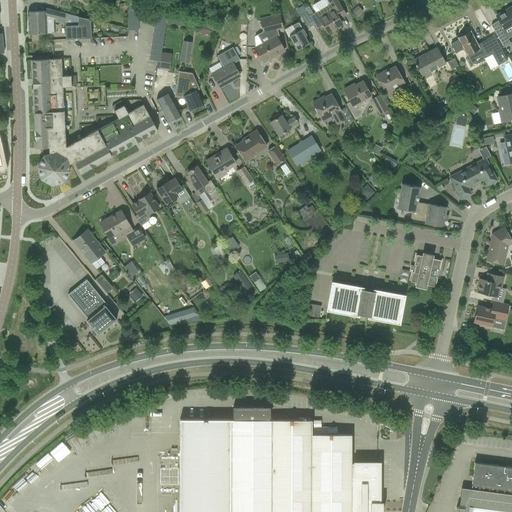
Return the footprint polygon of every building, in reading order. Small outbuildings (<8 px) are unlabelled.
[(339,19),(346,15),(336,0),(326,0),(329,4),(310,16),(317,29),(323,25),(327,33),(342,24),(339,19)] [(129,3),(128,12),(139,12),(140,6),(129,3)] [(511,6),(496,16),(505,31),(511,26),(511,6)] [(314,25),(309,16),(306,12),(303,7),(298,10),(301,15),(300,15),(308,28),(314,25)] [(309,16),(313,14),(308,7),(305,9),(309,16)] [(358,7),(353,11),(357,16),(362,12),(358,7)] [(28,12),(29,34),(53,33),(54,33),(53,22),(54,19),(63,22),(66,26),(67,39),(91,38),(90,20),(78,17),(66,14),(46,9),(45,9),(45,11),(28,12)] [(264,62),(284,51),(276,36),(278,35),(277,29),(283,28),(280,15),(260,20),(263,32),(257,35),(262,44),(256,48),(264,62)] [(167,24),(175,25),(176,17),(168,16),(167,24)] [(289,36),(297,51),(309,44),(305,37),(306,36),(302,29),(298,22),(292,26),(296,32),(289,36)] [(213,27),(198,23),(196,32),(211,36),(213,27)] [(478,43),(470,30),(470,31),(458,38),(457,37),(457,38),(458,40),(451,43),(456,53),(463,49),(471,65),(492,54),(498,65),(507,60),(494,35),(478,43)] [(505,31),(497,35),(504,48),(511,43),(505,31)] [(189,63),(192,42),(183,41),(180,62),(189,63)] [(218,56),(224,67),(212,74),(219,87),(240,76),(233,63),(239,60),(232,48),(218,56)] [(445,63),(437,48),(436,48),(437,50),(424,57),(423,56),(414,60),(422,75),(445,63)] [(156,67),(160,68),(160,69),(169,70),(171,54),(162,53),(161,62),(157,61),(156,67)] [(458,66),(454,57),(447,61),(451,69),(458,66)] [(64,101),(60,101),(59,70),(62,70),(61,59),(32,60),(36,148),(43,148),(44,155),(38,166),(41,178),(51,184),(64,181),(70,170),(68,165),(74,161),(67,149),(66,150),(63,148),(61,122),(65,122),(64,101)] [(404,83),(395,67),(385,72),(384,72),(377,76),(389,99),(401,92),(398,87),(404,83)] [(190,111),(203,105),(197,90),(192,92),(189,86),(191,73),(178,71),(175,97),(184,98),(190,111)] [(62,87),(63,87),(72,87),(71,76),(62,76),(62,75),(61,75),(62,87)] [(357,103),(369,96),(371,95),(363,81),(350,88),(349,87),(344,90),(350,102),(346,104),(355,120),(360,117),(362,112),(357,103)] [(477,81),(470,85),(476,95),(483,91),(477,81)] [(170,95),(174,93),(169,84),(159,90),(162,96),(158,98),(163,107),(161,108),(169,123),(181,116),(170,95)] [(501,123),(511,120),(511,93),(497,97),(500,109),(498,110),(501,123)] [(331,116),(336,124),(345,119),(331,94),(321,100),(320,99),(313,103),(322,121),(331,116)] [(379,96),(371,100),(379,114),(381,113),(382,115),(388,112),(379,96)] [(133,110),(135,113),(108,127),(106,124),(87,135),(89,138),(67,149),(74,161),(80,173),(81,172),(158,131),(143,104),(134,109),(133,110)] [(441,104),(435,110),(441,116),(447,110),(441,104)] [(476,107),(471,104),(467,110),(472,113),(476,107)] [(124,105),(114,110),(118,118),(119,119),(129,113),(129,112),(128,113),(124,105)] [(298,123),(294,116),(286,121),(282,115),(270,122),(278,136),(290,129),(290,128),(298,123)] [(458,115),(456,122),(466,124),(467,117),(458,115)] [(266,146),(256,131),(249,136),(249,137),(235,146),(246,162),(254,157),(253,155),(266,146)] [(484,136),(486,143),(493,141),(491,134),(484,136)] [(297,165),(321,150),(312,136),(288,151),(297,165)] [(277,165),(284,160),(275,146),(268,151),(277,165)] [(378,155),(381,150),(374,146),(371,152),(378,155)] [(482,158),(489,156),(486,147),(479,149),(482,158)] [(206,161),(215,176),(225,170),(235,164),(227,151),(215,158),(214,156),(206,161)] [(497,180),(485,158),(483,160),(449,177),(461,199),(471,194),(468,188),(484,179),(487,186),(497,180)] [(215,189),(216,188),(210,180),(207,182),(197,166),(187,173),(190,177),(187,179),(198,195),(203,192),(200,187),(204,185),(204,186),(204,189),(206,191),(208,193),(210,193),(213,191),(215,189)] [(238,171),(247,184),(253,181),(244,167),(238,171)] [(371,184),(377,181),(374,175),(368,178),(371,184)] [(183,188),(182,189),(175,179),(169,183),(168,182),(157,189),(166,204),(177,197),(181,203),(190,197),(183,188)] [(416,205),(419,187),(402,184),(397,209),(411,211),(410,219),(425,222),(425,224),(443,227),(444,220),(447,220),(447,221),(448,215),(445,215),(446,207),(429,204),(428,207),(416,205)] [(366,201),(375,194),(367,185),(362,190),(361,196),(366,201)] [(148,214),(159,208),(149,193),(138,200),(139,201),(132,205),(138,214),(135,216),(141,226),(148,221),(149,216),(148,214)] [(203,213),(208,210),(201,200),(196,203),(203,213)] [(308,217),(316,212),(311,205),(308,208),(304,211),(308,217)] [(121,211),(100,223),(109,238),(130,226),(121,211)] [(133,245),(145,238),(139,228),(127,235),(133,245)] [(511,242),(504,228),(493,234),(487,260),(503,264),(507,245),(511,242)] [(104,262),(100,256),(105,252),(87,230),(73,241),(91,263),(92,263),(96,269),(104,262)] [(295,257),(300,254),(297,250),(290,254),(293,258),(295,257)] [(415,267),(411,266),(410,270),(414,271),(414,272),(412,272),(410,282),(416,283),(415,286),(425,289),(426,285),(435,287),(441,260),(432,258),(433,255),(423,253),(422,256),(416,255),(414,265),(415,265),(415,267)] [(132,277),(138,271),(131,261),(124,267),(132,277)] [(253,282),(260,278),(255,272),(249,276),(253,282)] [(503,277),(488,274),(488,273),(486,281),(479,279),(477,292),(494,296),(496,289),(500,290),(503,277)] [(101,275),(96,279),(107,293),(113,288),(101,275)] [(207,277),(200,283),(205,289),(212,284),(207,277)] [(87,320),(98,334),(117,319),(106,306),(108,305),(86,279),(68,294),(88,319),(87,320)] [(247,279),(239,285),(245,293),(253,287),(247,279)] [(162,280),(156,285),(163,294),(169,289),(162,280)] [(220,288),(225,295),(232,291),(227,283),(220,288)] [(364,289),(363,289),(333,283),(328,309),(358,315),(358,314),(369,316),(369,317),(399,322),(403,296),(374,291),(372,291),(370,291),(371,289),(366,288),(366,290),(364,290),(364,289)] [(139,291),(132,296),(136,302),(143,296),(139,291)] [(474,322),(491,326),(493,318),(505,320),(508,305),(493,302),(491,309),(477,306),(474,322)] [(309,304),(309,306),(307,315),(319,318),(321,307),(321,306),(315,305),(309,304)] [(171,325),(203,321),(194,307),(164,316),(171,325)] [(311,420),(296,420),(270,420),(270,407),(233,407),(233,418),(234,418),(234,420),(180,419),(179,511),(378,511),(379,511),(383,506),(379,502),(378,502),(378,464),(354,464),(354,465),(351,465),(351,435),(311,434),(311,420)] [(511,511),(511,467),(474,462),(471,489),(461,488),(459,505),(456,507),(459,510),(458,511),(511,511)]
